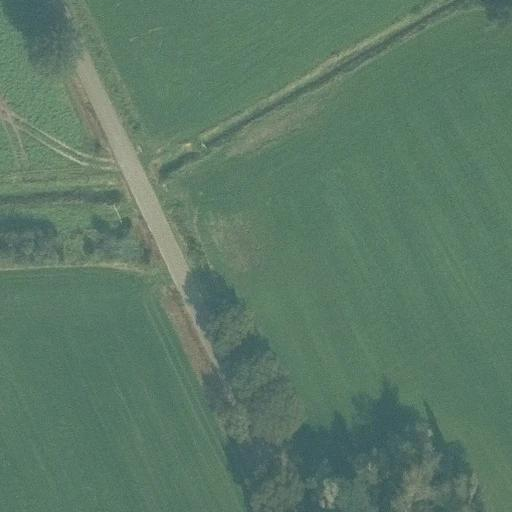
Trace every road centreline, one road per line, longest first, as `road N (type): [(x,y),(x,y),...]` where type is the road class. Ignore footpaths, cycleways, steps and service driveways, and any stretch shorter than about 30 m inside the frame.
road 1 (unclassified): [(291,511),(52,0)]
road 2 (track): [(0,219),(152,212)]
